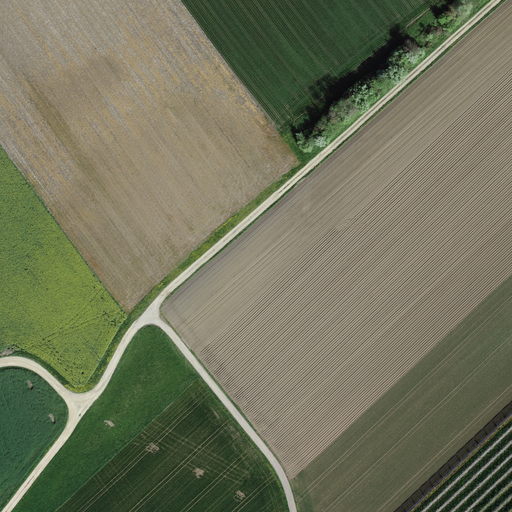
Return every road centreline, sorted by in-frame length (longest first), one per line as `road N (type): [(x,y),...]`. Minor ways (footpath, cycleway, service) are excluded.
road 1 (track): [(154,313),(506,0)]
road 2 (track): [(295,511),(262,449),(154,313)]
road 3 (track): [(154,313),(84,409),(44,370),(12,361),(0,366)]
road 4 (track): [(9,511),(84,409)]
